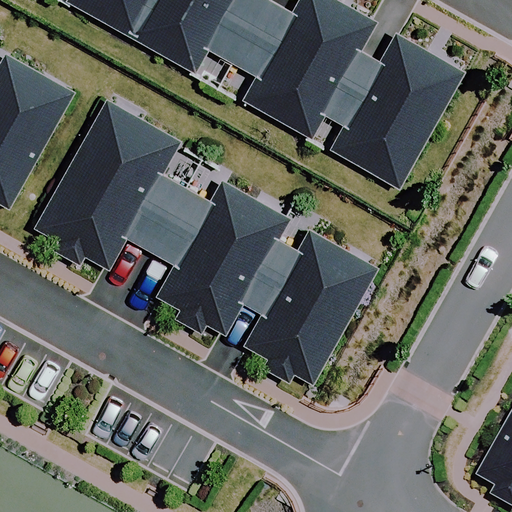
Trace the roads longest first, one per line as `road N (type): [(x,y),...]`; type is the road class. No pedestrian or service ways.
road 1 (residential): [(368,493),(0,283)]
road 2 (residential): [(368,493),(511,233)]
